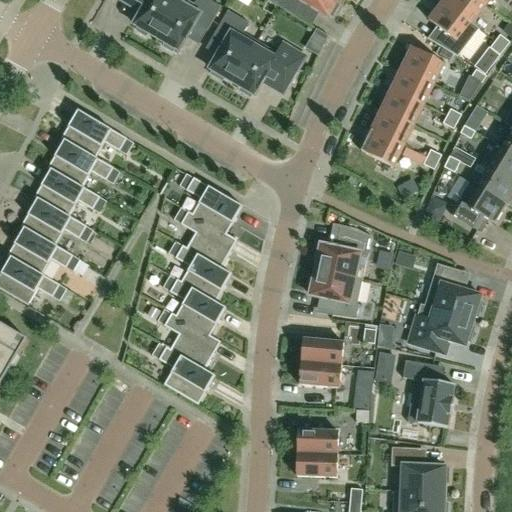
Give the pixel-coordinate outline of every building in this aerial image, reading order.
[(156,39),(178,0),(141,0),(146,3),(134,26),(137,27),(137,32),(145,37),(149,34),(156,39)] [(196,0),(193,5),(184,0),(178,0),(156,39),(163,43),(163,47),(171,52),(175,50),(178,52),(194,25),(206,32),(220,8),(207,0),(196,0)] [(337,0),(268,0),(268,1),(292,15),(300,1),(327,18),(328,15),(332,17),(339,6),(336,3),(337,0)] [(480,13),(485,6),(476,0),(444,0),(442,3),(479,31),(479,30),(471,24),(480,13)] [(472,39),(479,31),(442,3),(428,21),(445,34),(436,45),(458,58),(472,39)] [(232,82),(257,40),(243,33),(249,23),(228,11),(214,35),(226,42),(210,69),(212,70),(210,75),(222,82),(224,78),(232,82)] [(509,43),(499,36),(494,42),(504,50),(509,43)] [(279,53),(257,40),(232,82),(240,87),(238,92),(250,99),(252,95),(254,96),(267,75),(289,88),(307,57),(285,44),(279,53)] [(494,42),(489,49),(499,56),(504,50),(494,42)] [(307,54),(316,59),(322,48),(313,43),(307,54)] [(411,48),(401,69),(433,85),(443,64),(411,48)] [(401,69),(391,90),(423,106),(433,85),(401,69)] [(481,84),(486,77),(476,70),(471,78),(481,84)] [(413,126),(423,106),(391,90),(381,111),(413,126)] [(450,110),(446,117),(457,122),(461,116),(450,110)] [(381,111),(371,132),(402,147),(413,126),(381,111)] [(95,159),(104,144),(126,157),(133,145),(77,112),(61,140),(95,160),(95,159)] [(457,122),(446,117),(442,124),(453,130),(457,122)] [(511,127),(508,125),(496,145),(500,148),(511,154),(511,127)] [(471,140),(474,133),(464,127),(460,134),(471,140)] [(392,168),(402,147),(371,132),(361,152),(392,168)] [(82,188),(92,172),(113,185),(120,173),(95,159),(95,160),(61,140),(63,142),(47,169),(82,189),(82,188)] [(488,168),(511,181),(511,154),(500,148),(488,168)] [(430,151),(426,158),(437,163),(441,156),(430,151)] [(454,174),(460,163),(449,157),(448,159),(443,168),(454,174)] [(437,163),(426,158),(423,165),(434,171),(437,163)] [(507,206),(511,197),(511,181),(488,168),(476,187),(507,206)] [(78,202),(100,215),(107,203),(82,188),(82,189),(47,169),(47,170),(50,172),(34,198),(68,218),(78,202)] [(186,175),(179,187),(200,200),(192,215),(227,235),(243,208),(186,175)] [(495,226),(507,206),(476,187),(471,184),(451,216),(479,233),(487,221),(495,226)] [(86,244),(93,232),(68,218),(34,198),(34,199),(36,201),(21,228),(54,248),(55,246),(64,231),(86,244)] [(447,210),(432,202),(423,218),(439,226),(447,210)] [(173,221),(195,234),(187,249),(174,242),(174,243),(231,276),(232,275),(221,269),(237,242),(227,235),(192,215),(180,208),(173,221)] [(20,228),(23,230),(7,257),(41,277),(42,274),(51,259),(73,272),(80,260),(55,246),(54,248),(21,228),(20,228)] [(315,271),(362,281),(367,257),(368,257),(372,238),(355,230),(345,228),(340,250),(321,246),(320,248),(316,248),(313,262),(317,263),(315,271)] [(190,267),(181,283),(169,276),(169,277),(226,310),(226,309),(216,303),(231,276),(174,243),(167,254),(190,267)] [(0,290),(26,306),(37,287),(60,300),(66,289),(67,289),(42,274),(41,277),(7,257),(10,259),(0,275),(0,290)] [(77,274),(94,282),(101,267),(84,259),(77,274)] [(460,290),(465,273),(437,264),(425,306),(473,322),(474,318),(478,319),(483,302),(479,301),(481,297),(460,290)] [(332,316),(356,321),(359,305),(357,305),(362,281),(315,271),(313,280),(310,279),(307,292),(311,293),(310,297),(335,302),(332,316)] [(176,317),(164,310),(163,311),(220,344),(221,343),(210,337),(226,310),(169,277),(162,288),(184,301),(176,317)] [(66,289),(60,300),(68,305),(74,293),(67,289),(66,289)] [(472,326),(473,322),(425,306),(421,305),(409,344),(440,354),(445,340),(465,347),(466,343),(470,344),(475,327),(472,326)] [(152,306),(147,315),(156,320),(161,311),(152,306)] [(156,323),(178,336),(170,351),(158,345),(214,378),(215,377),(205,371),(220,344),(163,311),(156,323)] [(0,511),(0,374),(12,355),(18,358),(28,341),(0,325),(0,511)] [(375,346),(376,332),(365,331),(364,344),(375,346)] [(342,367),(344,344),(304,341),(302,363),(342,367)] [(214,378),(158,345),(151,357),(174,370),(164,386),(198,406),(214,378)] [(408,423),(447,429),(449,415),(451,416),(454,400),(452,400),(454,386),(434,383),(437,367),(405,362),(403,379),(414,381),(408,423)] [(340,389),(342,367),(302,363),(300,386),(340,389)] [(368,410),(369,397),(357,395),(356,409),(368,410)] [(368,413),(356,413),(356,424),(368,425),(368,413)] [(299,432),(298,455),(338,457),(339,434),(299,432)] [(402,493),(444,495),(444,485),(448,485),(449,469),(426,468),(426,466),(422,462),(419,461),(419,450),(392,449),(391,468),(403,469),(402,492),(402,493)] [(338,457),(298,455),(297,478),(337,479),(338,457)] [(350,504),(361,505),(363,492),(351,491),(350,504)] [(447,511),(448,505),(444,505),(444,495),(402,493),(402,492),(394,492),(393,511),(447,511)]
